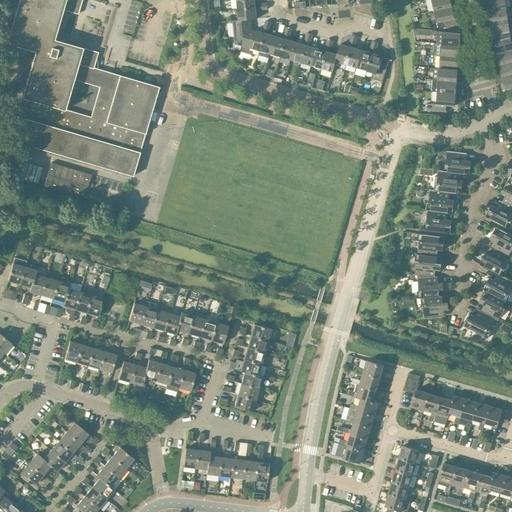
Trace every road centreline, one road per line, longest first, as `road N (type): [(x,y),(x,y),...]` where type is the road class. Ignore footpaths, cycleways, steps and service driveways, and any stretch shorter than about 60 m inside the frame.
road 1 (unclassified): [(306,472),(336,330),(396,131)]
road 2 (unclassified): [(396,131),(221,75),(204,59),(199,0)]
road 3 (residential): [(459,311),(463,254),(497,159),(492,117)]
road 4 (residential): [(0,402),(23,386),(130,415),(149,431)]
road 5 (residential): [(390,35),(351,26),(334,34),(277,18),(275,0)]
road 6 (residential): [(511,465),(388,428)]
